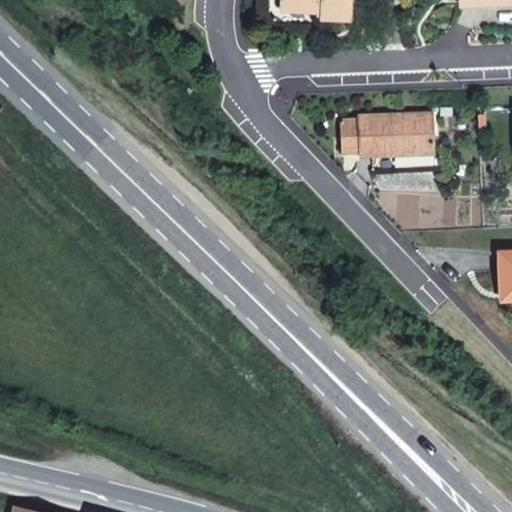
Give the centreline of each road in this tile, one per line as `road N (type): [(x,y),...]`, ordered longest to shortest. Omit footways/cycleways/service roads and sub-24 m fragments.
road 1 (primary): [(491,511),(210,244),(141,191)]
road 2 (primary): [(141,191),(454,511)]
road 3 (residential): [(244,73),(252,99),(422,276)]
road 4 (residential): [(511,58),(244,73)]
road 5 (primary): [(141,191),(0,50)]
road 6 (secondary): [(0,477),(143,511)]
road 7 (unknown): [(392,245),(423,230),(511,219)]
